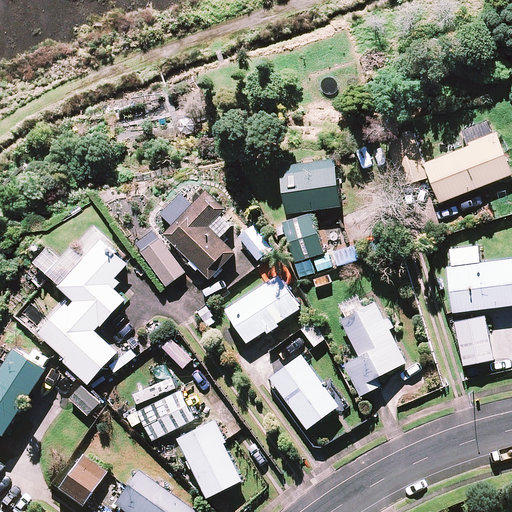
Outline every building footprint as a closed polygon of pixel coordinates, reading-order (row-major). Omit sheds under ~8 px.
[(511,176),(511,169),(493,120),(462,132),(468,149),(427,165),(442,203),(511,176)] [(338,159),(280,169),(291,222),(279,226),(298,281),(336,268),(316,212),(346,207),(338,159)] [(227,209),(210,192),(196,206),(185,194),(164,214),(176,226),(168,235),(212,280),(238,254),(222,239),(234,227),(222,215),(227,209)] [(50,249),(37,262),(43,268),(38,273),(65,300),(37,329),(69,360),(66,362),(90,385),(120,354),(98,333),(129,301),(117,290),(122,284),(118,279),(131,265),(93,228),(78,244),(62,260),(50,249)] [(188,272),(155,231),(137,245),(170,287),(188,272)] [(272,253),(262,237),(249,245),(259,261),(272,253)] [(511,306),(511,260),(450,268),(456,313),(511,306)] [(302,309),(282,277),(229,311),(250,343),(302,309)] [(394,329),(380,302),(344,321),(363,358),(347,366),(364,397),(383,386),(379,379),(409,363),(391,330),(394,329)] [(194,361),(173,340),(165,348),(186,369),(194,361)] [(0,429),(9,436),(51,371),(47,368),(51,360),(35,350),(31,358),(19,350),(15,355),(7,350),(0,360),(0,361),(8,367),(0,378),(0,429)] [(341,407),(304,355),(273,378),(310,430),(341,407)] [(179,388),(174,378),(136,394),(141,404),(179,388)] [(102,404),(86,388),(74,400),(90,416),(102,404)] [(215,407),(208,389),(193,394),(200,413),(215,407)] [(197,421),(183,392),(142,412),(155,440),(197,421)] [(244,481),(216,422),(181,439),(210,498),(244,481)] [(109,475),(85,458),(61,492),(84,509),(109,475)] [(179,499),(142,471),(116,507),(123,511),(189,511),(176,502),(179,499)]
